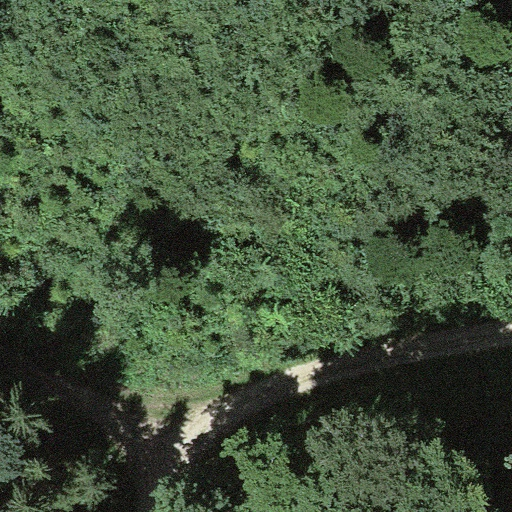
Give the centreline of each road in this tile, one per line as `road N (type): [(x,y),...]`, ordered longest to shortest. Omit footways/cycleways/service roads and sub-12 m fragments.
road 1 (track): [(511,331),(394,347),(261,396),(167,452)]
road 2 (track): [(167,452),(0,369)]
